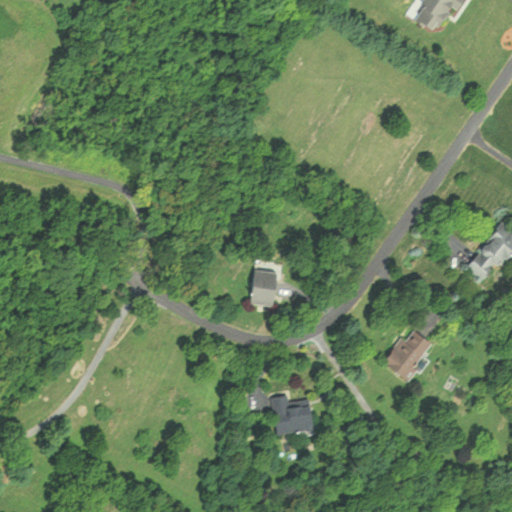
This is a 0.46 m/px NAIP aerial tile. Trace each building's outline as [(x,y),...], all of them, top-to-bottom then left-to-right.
[(418,22),(433,33),(457,0),(415,0),(411,6),(423,15),(418,22)] [(510,245),(511,247),(511,229),(500,219),(462,262),(481,279),(510,245)] [(247,302),(278,302),(278,264),(247,264),(247,302)] [(429,342),(405,326),(381,363),(405,379),(429,342)] [(291,402),(289,392),(267,395),(272,432),(308,428),(305,400),(291,402)]
